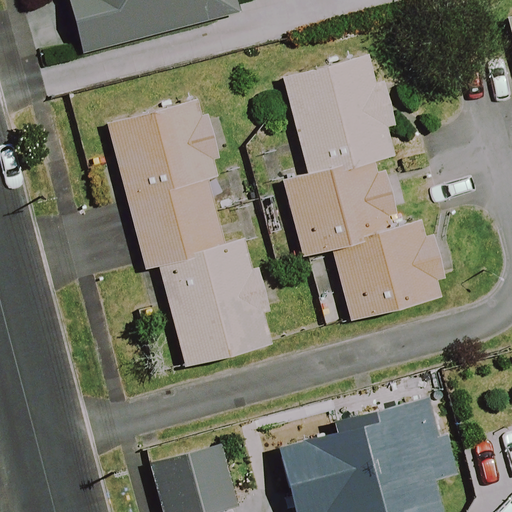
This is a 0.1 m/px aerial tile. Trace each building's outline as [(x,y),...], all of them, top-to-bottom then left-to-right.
[(64,0),(78,55),(236,17),(232,1),(237,0),(64,0)] [(381,154),(386,153),(380,129),(392,126),(381,80),(371,82),(366,62),(281,81),(303,173),(381,154)] [(204,181),(216,178),(197,105),(105,128),(124,202),(141,272),(154,268),(222,251),(220,245),(204,181)] [(325,255),(400,237),(381,154),(303,173),(278,178),(297,261),(325,255)] [(400,237),(325,255),(333,286),(310,291),(320,334),(439,306),(431,274),(440,272),(432,237),(420,240),(419,233),(400,237)] [(222,251),(154,268),(180,370),(270,347),(244,245),(222,251)] [(445,477),(426,400),(272,438),(290,511),(435,511),(428,481),(445,477)] [(218,511),(232,509),(216,445),(146,462),(158,511),(218,511)]
